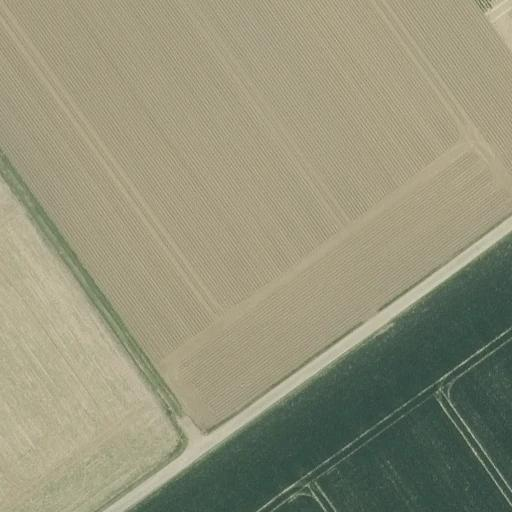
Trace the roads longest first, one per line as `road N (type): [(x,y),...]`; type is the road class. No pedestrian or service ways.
road 1 (track): [(511,214),(113,511)]
road 2 (track): [(201,447),(0,164)]
